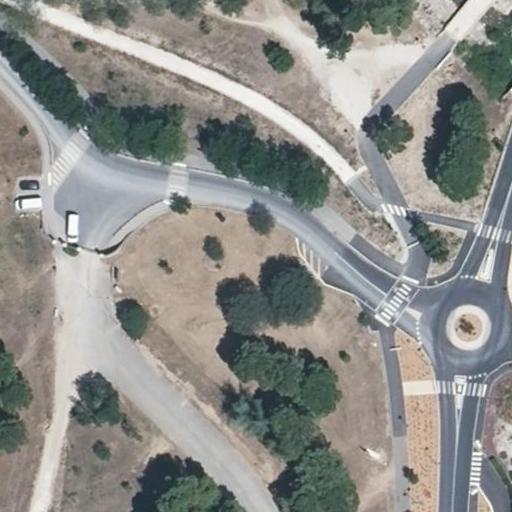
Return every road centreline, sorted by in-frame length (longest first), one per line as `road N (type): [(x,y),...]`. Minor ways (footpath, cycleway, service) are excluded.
road 1 (track): [(92,320),(74,361),(39,511)]
road 2 (track): [(273,0),(373,149)]
